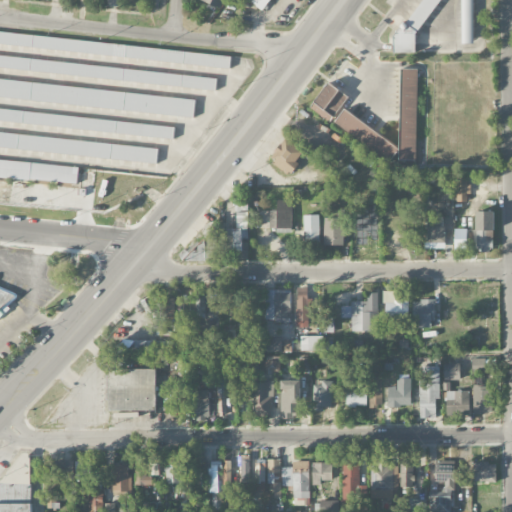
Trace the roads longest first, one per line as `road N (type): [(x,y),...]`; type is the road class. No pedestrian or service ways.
road 1 (secondary): [(0,407),(194,193),(341,0)]
road 2 (residential): [(511,435),(35,439),(2,405)]
road 3 (residential): [(511,271),(179,274),(137,259)]
road 4 (residential): [(306,48),(0,17)]
road 5 (residential): [(511,0),(511,271)]
road 6 (residential): [(137,259),(86,237),(0,227)]
